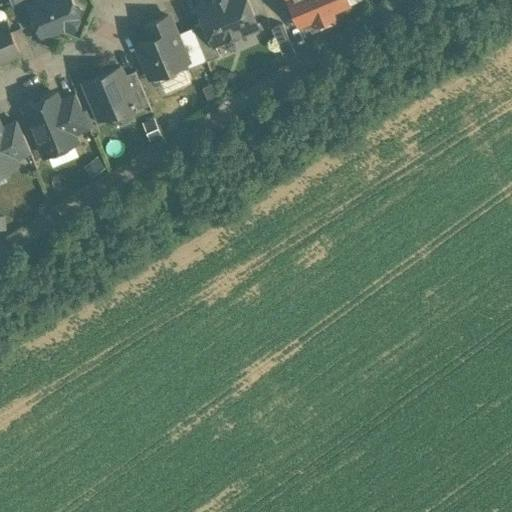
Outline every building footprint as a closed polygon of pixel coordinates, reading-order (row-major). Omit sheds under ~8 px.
[(10,0),(22,27),(36,21),(29,2),(34,0),(10,0)] [(34,0),(29,2),(36,21),(43,36),(65,26),(72,29),(80,9),(75,7),(72,0),(34,0)] [(247,0),(211,0),(198,6),(204,21),(213,43),(215,42),(257,24),(247,0)] [(349,0),(288,0),(299,25),(312,19),(315,25),(336,16),(333,10),(350,3),(349,0)] [(169,15),(147,24),(152,37),(137,43),(151,75),(187,60),(188,60),(176,33),(169,15)] [(6,21),(0,24),(0,59),(19,51),(6,21)] [(204,21),(193,26),(207,59),(219,54),(215,42),(213,43),(204,21)] [(296,54),(283,23),(272,27),(286,60),(296,54)] [(207,59),(193,26),(176,33),(188,60),(187,60),(189,67),(207,59)] [(121,65),(84,81),(99,118),(135,103),(136,102),(125,75),(121,65)] [(149,103),(135,70),(125,75),(136,102),(135,103),(137,108),(149,103)] [(56,92),(25,106),(45,154),(76,140),(73,133),(59,100),(56,92)] [(76,93),(59,100),(73,133),(90,126),(76,93)] [(18,121),(1,127),(14,157),(30,150),(18,121)] [(0,124),(0,170),(16,163),(1,127),(0,124)]
